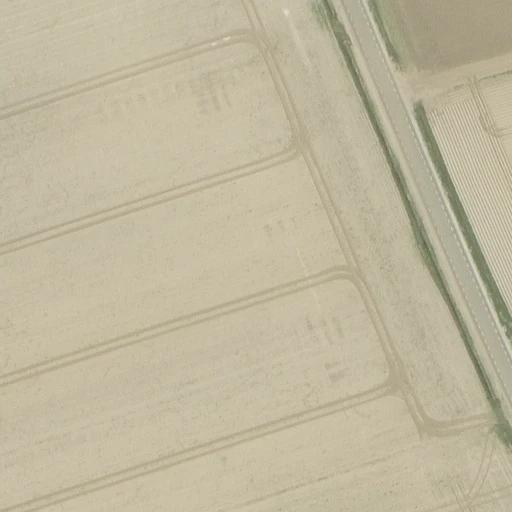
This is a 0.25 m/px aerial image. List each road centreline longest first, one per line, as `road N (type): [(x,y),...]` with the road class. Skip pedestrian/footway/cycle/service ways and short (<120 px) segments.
road 1 (tertiary): [(511,389),(350,0)]
road 2 (track): [(511,62),(389,97)]
